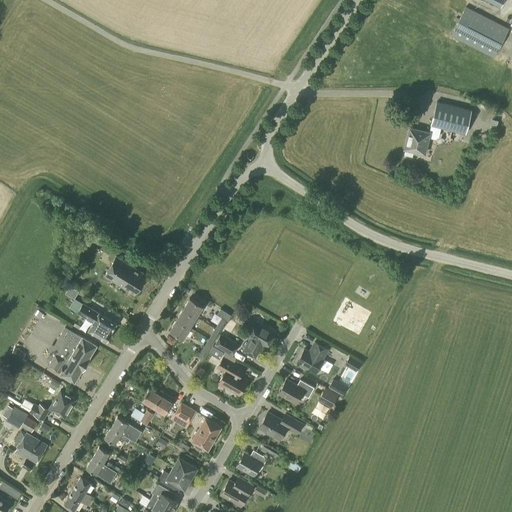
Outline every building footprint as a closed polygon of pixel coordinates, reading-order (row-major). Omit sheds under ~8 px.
[(494,58),(509,29),(465,7),(450,36),(494,58)] [(465,133),(471,110),(437,101),(430,132),(409,127),(404,149),(405,149),(404,154),(412,156),(413,151),(425,154),(429,137),(435,139),(438,137),(441,127),(465,133)] [(498,121),(492,119),(490,128),(496,130),(498,121)] [(135,294),(147,275),(116,256),(104,275),(135,294)] [(79,292),(69,286),(65,293),(74,299),(79,292)] [(183,308),(196,317),(203,306),(190,298),(183,308)] [(106,341),(116,323),(98,313),(83,303),(77,312),(87,319),(87,320),(92,323),(88,330),(106,341)] [(190,327),(196,317),(183,308),(176,319),(190,327)] [(43,313),(37,309),(35,314),(40,318),(43,313)] [(227,320),(231,315),(220,309),(217,314),(227,320)] [(215,328),(219,331),(226,320),(221,318),(215,328)] [(183,338),(190,327),(176,319),(170,330),(183,338)] [(266,347),(274,332),(255,321),(247,336),(250,338),(243,351),(255,357),(262,344),(266,347)] [(82,337),(72,331),(65,327),(54,345),(51,343),(47,350),(50,352),(47,357),(51,360),(48,366),(74,382),(97,344),(82,336),(82,337)] [(213,341),(219,331),(215,328),(209,339),(213,341)] [(232,356),(239,344),(220,333),(214,345),(232,356)] [(175,339),(170,335),(166,341),(172,345),(175,339)] [(201,360),(213,341),(209,339),(202,350),(197,358),(201,360)] [(322,359),(327,349),(315,342),(309,351),(304,349),(297,362),(302,364),(301,366),(306,369),(307,367),(316,372),(323,359),(322,359)] [(223,352),(213,346),(209,353),(220,359),(223,352)] [(22,359),(25,353),(15,347),(11,353),(22,359)] [(356,371),(361,363),(349,356),(344,364),(356,371)] [(239,394),(247,380),(240,376),(243,370),(223,358),(218,367),(225,371),(219,383),(226,387),(225,389),(226,391),(230,394),(232,393),(233,391),(239,394)] [(97,389),(103,378),(94,373),(88,384),(97,389)] [(333,378),(328,387),(343,395),(348,386),(333,378)] [(314,387),(300,379),(297,385),(286,379),(279,393),(296,402),(299,397),(303,399),(305,395),(308,397),(314,387)] [(153,406),(160,394),(149,387),(142,399),(153,406)] [(324,389),(321,395),(334,402),(338,395),(325,388),(324,389)] [(64,417),(75,399),(61,390),(50,408),(64,417)] [(160,394),(153,406),(165,413),(172,401),(160,394)] [(43,420),(49,409),(35,401),(29,411),(43,420)] [(189,421),(195,411),(181,403),(175,413),(189,421)] [(31,432),(37,423),(26,416),(28,414),(14,406),(5,420),(19,428),(21,426),(31,432)] [(147,416),(151,418),(153,414),(146,410),(144,413),(135,408),(131,415),(141,421),(143,416),(146,418),(147,416)] [(282,420),(268,412),(259,427),(266,432),(265,433),(272,437),(272,435),(280,439),(287,427),(297,433),(303,423),(285,414),(282,420)] [(111,427),(121,433),(135,442),(142,431),(128,423),(128,422),(117,416),(111,427)] [(147,424),(151,418),(147,416),(146,418),(143,416),(141,421),(147,424)] [(208,449),(221,426),(205,417),(192,440),(196,442),(194,446),(202,451),(204,446),(208,449)] [(115,444),(121,433),(111,427),(104,438),(115,444)] [(35,464),(47,444),(27,432),(15,452),(35,464)] [(164,448),(167,442),(160,437),(156,443),(164,448)] [(275,458),(278,453),(264,445),(261,450),(275,458)] [(92,457),(103,463),(110,452),(99,446),(92,457)] [(267,458),(256,451),(253,456),(251,456),(244,452),(237,466),(253,475),(256,470),(258,471),(260,470),(267,458)] [(124,463),(127,458),(118,453),(115,457),(124,463)] [(155,457),(149,453),(145,461),(151,464),(155,457)] [(173,466),(192,476),(197,467),(190,463),(193,458),(186,454),(183,459),(179,456),(173,466)] [(117,472),(103,463),(92,457),(86,468),(96,474),(97,474),(110,482),(117,472)] [(290,466),(301,472),(304,465),(294,459),(290,466)] [(185,488),(192,476),(173,466),(169,473),(164,470),(158,480),(171,488),(174,482),(185,488)] [(140,483),(146,472),(139,468),(133,479),(140,483)] [(72,490),(92,502),(94,497),(86,492),(92,483),(81,476),(72,490)] [(253,485),(241,479),(238,484),(236,484),(229,480),(221,494),(238,504),(242,498),(243,499),(245,498),(253,485)] [(0,485),(0,487),(8,493),(9,490),(12,486),(3,481),(0,485)] [(150,499),(172,511),(177,502),(166,495),(169,490),(157,483),(151,492),(153,494),(150,499)] [(263,496),(266,490),(257,485),(254,491),(263,496)] [(89,506),(92,502),(72,490),(64,503),(74,510),(80,501),(89,506)] [(119,496),(114,493),(110,499),(116,502),(119,496)] [(0,497),(0,511),(4,511),(10,504),(0,497)] [(171,511),(172,511),(150,499),(142,511),(171,511)]
